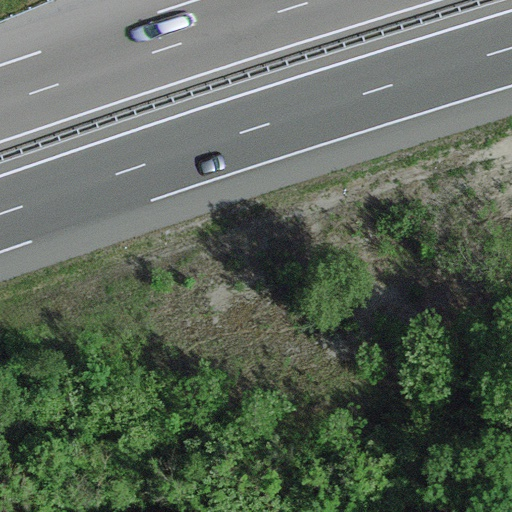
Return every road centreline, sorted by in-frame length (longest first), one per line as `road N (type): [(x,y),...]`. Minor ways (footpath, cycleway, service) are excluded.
road 1 (motorway): [(0,221),(511,54)]
road 2 (motorway): [(311,0),(0,100)]
